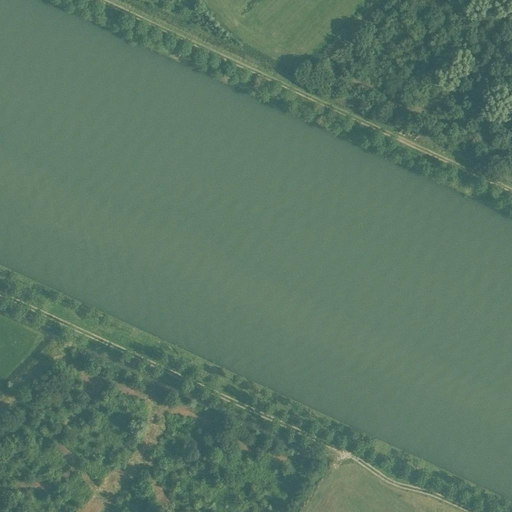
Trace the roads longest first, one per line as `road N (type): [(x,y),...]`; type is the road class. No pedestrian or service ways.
road 1 (track): [(470,511),(393,483),(361,460),(0,294)]
road 2 (track): [(511,189),(103,0)]
